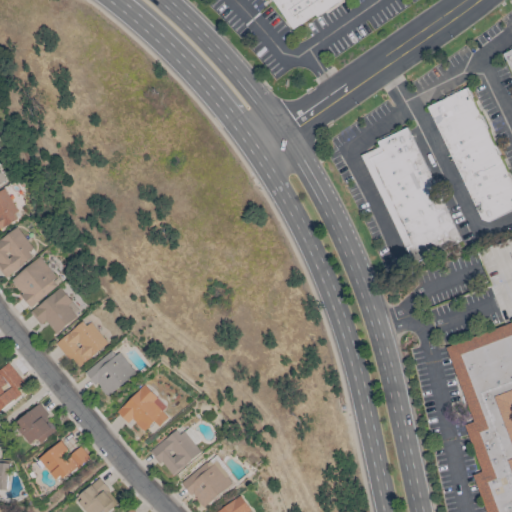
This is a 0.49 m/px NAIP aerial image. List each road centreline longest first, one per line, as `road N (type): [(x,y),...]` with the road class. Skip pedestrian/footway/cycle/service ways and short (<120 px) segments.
road 1 (primary): [(416,511),(389,380),(356,275),(280,133)]
road 2 (primary): [(255,151),(337,315),(385,511)]
road 3 (residential): [(0,308),(175,511)]
road 4 (residential): [(473,0),(280,133)]
road 5 (primary): [(114,0),(186,65),(255,151)]
road 6 (primary): [(280,133),(219,55),(162,0)]
